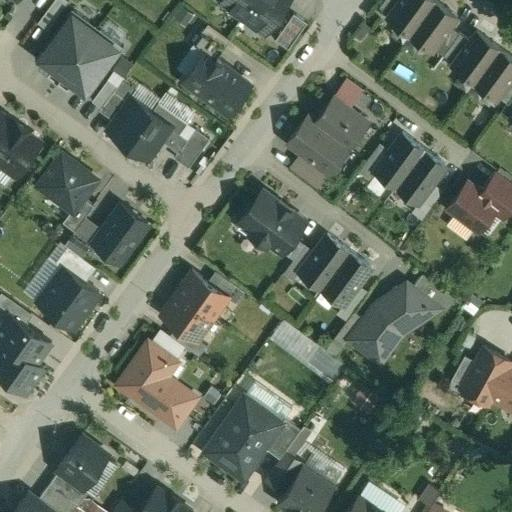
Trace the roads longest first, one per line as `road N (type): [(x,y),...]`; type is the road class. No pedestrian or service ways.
road 1 (residential): [(191,219),(0,80)]
road 2 (residential): [(71,392),(245,511)]
road 3 (residential): [(71,392),(191,219)]
road 4 (residential): [(388,260),(242,153)]
road 5 (residential): [(455,148),(324,46)]
road 6 (residential): [(242,153),(324,46)]
